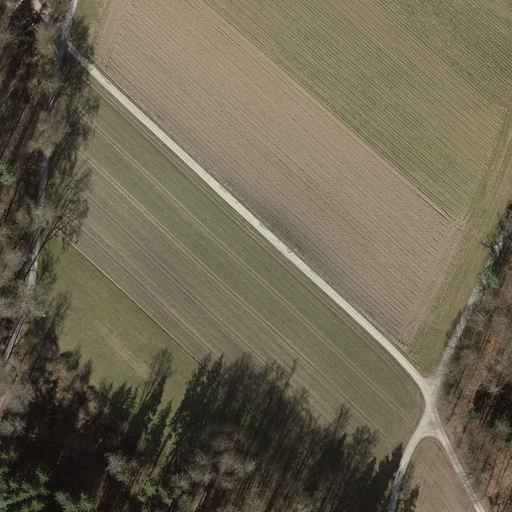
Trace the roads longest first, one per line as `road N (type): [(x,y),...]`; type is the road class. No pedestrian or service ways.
road 1 (track): [(430,405),(380,339),(62,42)]
road 2 (track): [(0,401),(33,264),(62,42)]
road 3 (track): [(430,405),(511,223)]
